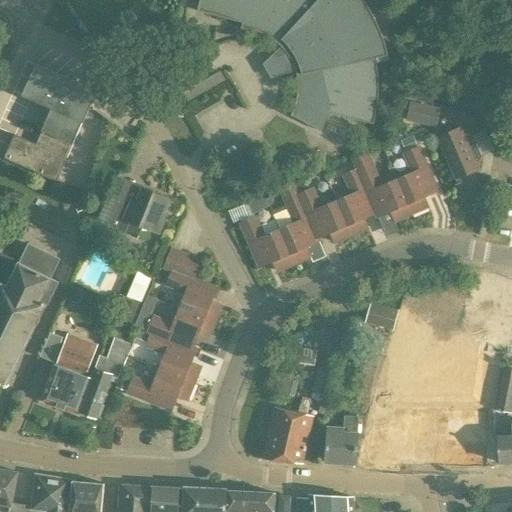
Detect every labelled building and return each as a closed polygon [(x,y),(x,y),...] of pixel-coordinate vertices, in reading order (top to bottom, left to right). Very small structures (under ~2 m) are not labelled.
[(199,0),(197,11),(241,23),(240,28),(240,29),(253,31),(265,36),(276,43),(281,48),(286,53),(289,58),(292,64),(294,71),(296,77),(297,90),(295,103),(290,116),(320,132),(323,126),(326,119),(328,113),(373,125),(377,103),(377,81),(375,58),(387,56),(380,33),(370,12),(361,0),(199,0)] [(286,53),(281,48),(263,63),(271,77),(294,71),(292,64),(289,58),(286,53)] [(91,103),(96,92),(37,66),(30,81),(23,96),(31,99),(52,109),(37,145),(15,136),(10,147),(5,159),(58,183),(89,108),(91,103)] [(222,72),(183,92),(187,100),(226,80),(222,72)] [(411,99),(406,119),(438,126),(442,107),(411,99)] [(481,162),(484,157),(474,134),(469,133),(465,134),(462,127),(439,137),(458,180),(480,170),(477,163),(481,162)] [(425,197),(438,191),(419,148),(405,154),(414,174),(398,180),(412,214),(429,207),(425,197)] [(396,221),(412,214),(398,180),(382,187),(374,167),(368,153),(354,158),(359,169),(360,173),(377,213),(379,216),(392,211),(396,221)] [(338,201),(352,236),(369,229),(365,218),(377,213),(360,173),(359,169),(345,175),(353,195),(338,201)] [(321,242),(319,238),(300,195),(299,195),(295,185),(282,191),(296,224),(281,230),(295,264),(312,257),(308,247),(321,242)] [(336,243),(352,236),(338,201),(321,208),(313,189),(300,195),(319,238),(332,233),(336,243)] [(115,208),(107,229),(138,241),(143,228),(159,235),(167,215),(164,214),(169,200),(143,190),(137,203),(132,201),(130,206),(118,201),(115,208)] [(295,264),(281,230),(264,237),(256,218),(242,224),(261,268),(274,262),(278,271),(295,264)] [(47,309),(60,283),(50,279),(59,260),(27,244),(18,263),(3,255),(0,261),(0,284),(1,285),(0,287),(0,384),(4,386),(3,388),(6,389),(6,388),(8,388),(9,386),(7,385),(46,307),(47,309)] [(165,269),(174,272),(175,272),(182,253),(173,249),(165,269)] [(182,253),(175,272),(185,276),(192,257),(182,253)] [(192,257),(185,276),(195,280),(202,261),(192,257)] [(143,299),(152,275),(139,271),(130,295),(143,299)] [(186,294),(180,310),(215,324),(221,306),(211,302),(216,290),(185,276),(175,272),(174,272),(168,286),(186,294)] [(367,323),(393,330),(398,313),(372,305),(367,323)] [(215,324),(180,310),(174,326),(155,318),(150,332),(197,351),(197,350),(193,349),(198,337),(208,341),(210,336),(215,324)] [(49,330),(42,357),(57,360),(64,334),(49,330)] [(192,363),(197,351),(150,332),(153,334),(148,347),(166,355),(160,371),(195,385),(201,367),(192,363)] [(116,339),(110,357),(123,361),(129,343),(116,339)] [(79,416),(81,413),(92,379),(87,377),(95,356),(64,344),(56,366),(56,367),(42,402),(79,416)] [(298,362),(316,363),(318,349),(300,347),(298,362)] [(408,349),(406,361),(413,362),(416,350),(408,349)] [(416,350),(413,362),(421,364),(423,352),(416,350)] [(423,352),(421,364),(428,365),(430,353),(423,352)] [(430,353),(428,365),(436,366),(438,354),(430,353)] [(438,354),(436,366),(443,368),(445,356),(438,354)] [(103,409),(101,406),(113,376),(118,378),(123,364),(102,356),(92,379),(81,413),(83,414),(84,417),(91,420),(94,418),(96,419),(97,416),(100,415),(103,409)] [(445,356),(443,368),(450,369),(453,357),(445,356)] [(453,357),(450,369),(458,370),(460,358),(453,357)] [(460,358),(458,370),(465,372),(467,360),(460,358)] [(467,360),(465,372),(473,373),(475,361),(467,360)] [(475,361),(473,373),(480,374),(482,362),(475,361)] [(482,362),(480,374),(488,375),(490,364),(482,362)] [(511,366),(503,365),(497,390),(495,411),(511,414),(511,413),(511,366)] [(188,402),(195,385),(160,371),(154,387),(135,379),(130,392),(173,410),(178,397),(188,402)] [(426,404),(427,389),(401,388),(400,403),(426,404)] [(307,416),(310,400),(302,399),(298,414),(277,409),(266,461),(302,465),(313,417),(307,416)] [(488,415),(374,411),(372,462),(458,465),(486,466),(488,415)] [(356,464),(358,432),(359,418),(344,417),(343,431),(328,430),(326,462),(356,464)] [(497,438),(499,463),(499,464),(511,463),(511,424),(511,436),(511,437),(497,438)] [(23,511),(24,504),(12,502),(18,473),(0,470),(0,511),(23,511)] [(26,490),(24,504),(23,511),(70,511),(73,483),(38,477),(36,491),(26,490)] [(103,511),(105,485),(73,483),(70,511),(103,511)] [(118,511),(148,511),(149,507),(152,507),(153,489),(119,487),(118,511)] [(179,511),(179,490),(153,489),(152,507),(149,507),(148,511),(179,511)] [(225,511),(227,493),(186,491),(185,511),(225,511)] [(275,495),(250,494),(227,493),(225,511),(271,511),(272,509),(274,509),(275,495)] [(279,495),(278,506),(290,507),(291,496),(291,494),(279,494),(279,495)] [(310,501),(298,501),(298,511),(354,511),(353,499),(310,497),(310,498),(310,501)]
